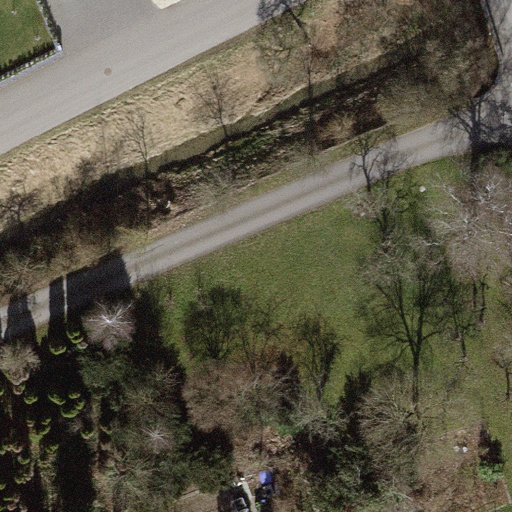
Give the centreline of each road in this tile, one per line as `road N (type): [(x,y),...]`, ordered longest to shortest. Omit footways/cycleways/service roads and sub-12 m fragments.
road 1 (track): [(0,329),(511,111)]
road 2 (residential): [(0,126),(246,0)]
